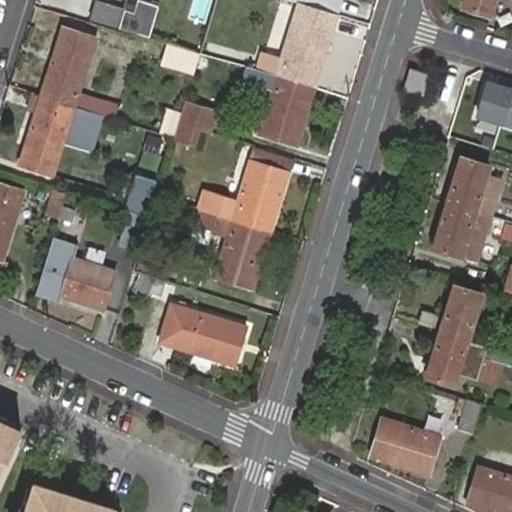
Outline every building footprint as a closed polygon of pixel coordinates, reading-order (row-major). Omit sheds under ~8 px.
[(116,30),(122,8),(98,0),(91,22),(116,30)] [(308,0),(307,6),(336,14),(340,0),(308,0)] [(493,0),(465,0),(463,8),(488,16),(493,0)] [(307,6),(299,3),(276,76),(313,87),(336,14),(307,6)] [(127,8),(121,28),(129,30),(135,11),(127,8)] [(64,27),(42,95),(74,106),(97,37),(64,27)] [(195,71),(200,54),(169,45),(164,62),(195,71)] [(276,76),(260,71),(257,85),(272,90),(258,132),(296,144),(313,87),(276,76)] [(511,84),(487,77),(475,115),(511,126),(511,84)] [(74,106),(42,95),(20,164),(52,175),(63,142),(74,106)] [(185,101),(181,116),(178,124),(209,134),(215,111),(185,101)] [(94,152),(106,115),(74,106),(63,142),(94,152)] [(170,113),(163,134),(174,138),(178,124),(181,116),(170,113)] [(451,175),(443,202),(475,212),(483,214),(489,216),(499,181),(486,176),(489,165),(461,157),(456,176),(451,175)] [(205,189),(198,209),(269,231),(286,173),(249,161),(237,200),(205,189)] [(0,260),(1,261),(23,193),(0,185),(0,260)] [(66,193),(55,190),(47,213),(59,217),(63,205),(66,193)] [(32,221),(36,203),(23,200),(18,218),(32,221)] [(475,212),(443,202),(435,228),(440,229),(434,248),(461,257),(475,212)] [(63,205),(59,217),(73,220),(76,210),(63,205)] [(198,209),(197,209),(192,224),(226,234),(213,275),(252,287),(269,231),(198,209)] [(42,213),(35,236),(46,239),(53,216),(42,213)] [(120,247),(139,253),(141,244),(149,220),(130,213),(120,247)] [(485,234),(482,261),(497,263),(501,237),(485,234)] [(77,244),(53,236),(34,294),(58,302),(60,295),(102,308),(114,270),(72,257),(77,244)] [(446,302),(437,330),(468,339),(481,293),(456,285),(450,304),(446,302)] [(194,336),(189,352),(233,364),(244,326),(185,309),(179,330),(194,336)] [(468,339),(437,330),(429,357),(433,358),(427,377),(454,386),(468,339)] [(511,356),(491,345),(487,353),(511,366),(511,356)] [(482,404),(458,397),(455,412),(462,415),(458,430),(473,434),(482,404)] [(383,419),(371,458),(429,475),(440,436),(383,419)] [(0,481),(22,434),(3,425),(0,423),(0,481)] [(511,511),(511,476),(477,466),(467,505),(493,511),(511,511)] [(115,511),(35,486),(27,511),(115,511)]
